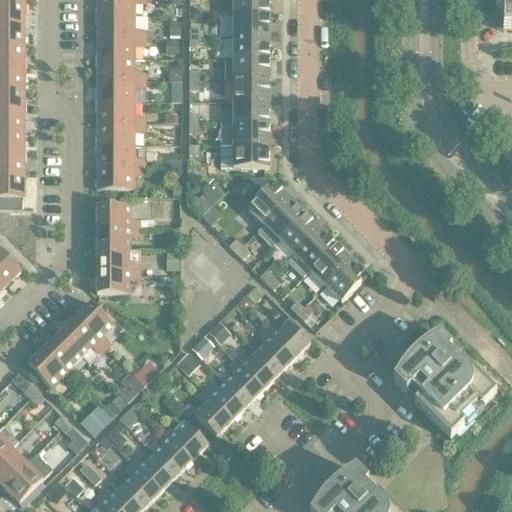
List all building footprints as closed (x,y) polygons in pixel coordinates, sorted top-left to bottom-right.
[(145,8),(145,0),(96,0),(97,21),(134,21),(134,8),(145,8)] [(199,8),(198,0),(189,0),(189,8),(199,8)] [(269,21),(269,0),(233,0),(233,21),(269,21)] [(511,0),(502,0),(502,36),(511,35),(511,0)] [(0,28),(24,28),(24,7),(0,6),(0,28)] [(134,34),(134,21),(97,21),(97,43),(145,43),(145,34),(134,34)] [(269,42),(269,21),(233,21),(233,42),(269,42)] [(170,27),(170,39),(181,39),(180,27),(170,27)] [(0,49),(24,50),(24,28),(0,28),(0,49)] [(189,42),(199,42),(199,32),(189,32),(189,42)] [(199,51),(199,42),(189,42),(189,51),(199,51)] [(269,64),(269,42),(233,42),(233,64),(269,64)] [(145,51),(145,43),(97,43),(97,64),(134,64),(134,51),(145,51)] [(179,58),(178,45),(166,45),(166,58),(179,58)] [(0,71),(24,71),(24,50),(0,49),(0,71)] [(134,77),(134,64),(97,64),(97,86),(145,86),(145,77),(134,77)] [(269,64),(233,64),(225,64),(225,85),(233,85),(269,85),(269,64)] [(0,92),(24,93),(24,71),(0,71),(0,92)] [(183,72),(170,72),(170,84),(183,84),(183,72)] [(189,85),(199,85),(199,75),(189,75),(189,85)] [(199,95),(199,85),(189,85),(189,94),(199,95)] [(269,107),(269,85),(233,85),(233,107),(269,107)] [(145,94),(145,86),(97,86),(97,107),(134,107),(134,94),(145,94)] [(0,114),(24,115),(24,93),(0,92),(0,114)] [(171,107),(181,107),(181,97),(171,97),(171,107)] [(134,121),(134,107),(97,107),(97,129),(145,129),(145,121),(134,121)] [(269,129),(269,107),(233,107),(233,128),(269,129)] [(0,136),(24,136),(24,115),(0,114),(0,136)] [(177,118),(166,118),(166,127),(177,127),(177,118)] [(189,128),(198,128),(198,119),(189,119),(189,128)] [(198,138),(198,128),(189,128),(189,138),(198,138)] [(220,145),(221,150),(269,150),(269,129),(233,128),(220,128),(220,134),(218,136),(218,143),(220,145)] [(145,137),(145,129),(97,129),(97,150),(134,150),(134,137),(145,137)] [(0,157),(24,158),(24,136),(0,136),(0,157)] [(134,164),(134,150),(97,150),(97,172),(145,172),(145,164),(134,164)] [(189,150),(189,159),(198,159),(198,150),(189,150)] [(269,173),(269,150),(221,150),(220,173),(232,173),(269,173)] [(0,179),(24,179),(24,158),(0,157),(0,179)] [(180,158),(165,159),(166,171),(180,171),(180,158)] [(145,181),(145,172),(97,172),(97,195),(134,195),(134,180),(145,181)] [(24,202),(24,179),(0,179),(0,214),(22,215),(22,202),(24,202)] [(264,229),(289,204),(273,188),(248,213),(264,229)] [(173,200),(181,200),(181,189),(173,189),(173,200)] [(204,219),(212,211),(201,200),(193,208),(204,219)] [(279,245),(305,219),(289,204),(264,229),(257,236),(272,252),(279,245)] [(96,233),(139,233),(139,225),(129,225),(129,211),(96,210),(96,233)] [(279,245),(294,260),(320,235),(305,219),(279,245)] [(139,242),(139,233),(96,233),(96,255),(128,255),(128,242),(139,242)] [(320,235),(294,260),(288,266),(303,282),(309,275),(310,275),(335,250),(320,235)] [(229,251),(235,258),(242,251),(236,244),(229,251)] [(325,291),(350,265),(335,250),(310,275),(325,291)] [(235,258),(242,264),(249,258),(242,251),(235,258)] [(0,284),(5,290),(21,274),(0,252),(0,284)] [(96,255),(96,276),(139,277),(139,268),(128,268),(128,255),(96,255)] [(180,274),(180,256),(168,256),(168,274),(180,274)] [(350,265),(325,291),(341,307),(366,281),(350,265)] [(266,288),(273,281),(266,275),(259,281),(266,288)] [(139,285),(139,277),(96,276),(96,299),(128,299),(128,285),(139,285)] [(169,281),(159,281),(159,289),(169,289),(169,281)] [(273,295),(280,288),(273,281),(266,288),(273,295)] [(244,301),(237,308),(245,316),(249,312),(249,306),(244,301)] [(290,312),(297,319),(303,312),(297,305),(290,312)] [(74,324),(104,354),(110,348),(103,340),(113,330),(90,308),(74,324)] [(303,312),(297,319),(303,326),(310,319),(303,312)] [(289,322),(283,327),(284,329),(287,326),(298,337),(301,334),(289,322)] [(59,339),(82,362),(89,369),(104,354),(74,324),(59,339)] [(263,335),(293,365),(310,349),(298,337),(287,326),(284,329),(277,336),(269,329),(263,335)] [(231,339),(219,327),(207,338),(219,350),(231,339)] [(265,348),(255,358),(278,380),(293,365),(263,335),(257,341),(265,348)] [(72,371),(82,362),(59,339),(44,354),(74,384),(75,384),(84,393),(89,388),(80,379),(72,371)] [(393,386),(420,414),(450,444),(496,398),(438,340),(437,342),(426,349),(416,357),(404,370),(394,385),(393,386)] [(204,343),(192,354),(202,363),(213,352),(204,343)] [(68,390),(74,384),(44,354),(28,370),(50,393),(60,383),(68,390)] [(233,354),(228,359),(233,365),(239,359),(233,354)] [(200,369),(188,357),(186,359),(176,369),(188,381),(200,369)] [(233,365),(263,395),(278,380),(255,358),(246,367),(239,359),(233,365)] [(247,411),(263,395),(233,365),(227,371),(234,379),(225,388),(247,411)] [(143,372),(133,381),(144,392),(154,383),(160,377),(149,366),(143,372)] [(119,386),(124,392),(134,402),(144,392),(129,376),(119,386)] [(202,396),(232,426),(247,411),(225,388),(216,397),(208,390),(202,396)] [(30,404),(37,397),(29,389),(22,397),(30,404)] [(163,398),(155,390),(147,398),(152,403),(159,403),(163,398)] [(128,408),(134,402),(124,392),(118,398),(128,408)] [(216,442),(232,426),(202,396),(196,402),(204,409),(193,419),(216,442)] [(37,397),(30,404),(37,411),(44,403),(37,397)] [(120,416),(128,408),(118,398),(110,405),(120,416)] [(99,410),(90,419),(103,432),(113,423),(103,414),(99,410)] [(134,410),(120,424),(128,432),(142,418),(134,410)] [(61,434),(68,428),(61,420),(54,427),(61,434)] [(68,428),(61,434),(68,441),(75,434),(68,428)] [(161,436),(191,467),(207,451),(185,428),(175,438),(167,430),(161,436)] [(0,433),(0,464),(11,454),(18,447),(3,431),(0,433)] [(114,432),(106,440),(112,446),(117,441),(117,435),(114,432)] [(154,459),(176,482),(191,467),(161,436),(155,442),(163,450),(154,459)] [(96,449),(89,456),(97,464),(104,457),(96,449)] [(0,489),(3,492),(26,469),(11,454),(0,464),(0,489)] [(26,469),(3,492),(19,509),(42,485),(52,475),(36,459),(26,469)] [(161,497),(176,482),(154,459),(144,469),(136,461),(131,467),(161,497)] [(132,480),(123,490),(145,511),(161,497),(131,467),(125,473),(132,480)] [(81,476),(96,491),(103,484),(87,469),(81,476)] [(392,511),(355,475),(353,476),(340,484),(329,494),(319,506),(314,511),(392,511)] [(68,476),(59,485),(71,496),(82,485),(75,478),(72,480),(68,476)] [(67,495),(59,487),(47,499),(55,507),(67,495)] [(100,497),(114,511),(145,511),(123,490),(114,499),(106,491),(100,497)] [(102,511),(100,511),(114,511),(100,497),(94,503),(102,511)]
